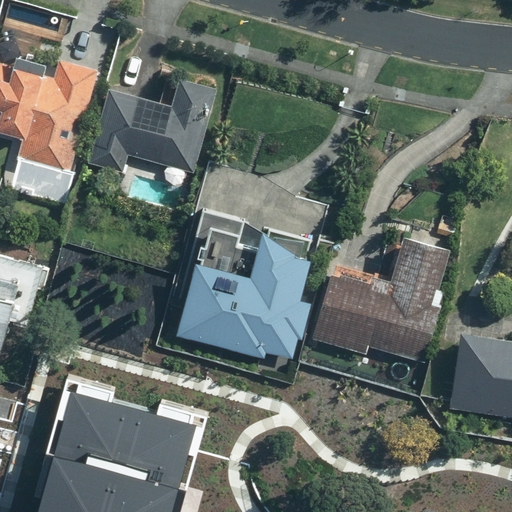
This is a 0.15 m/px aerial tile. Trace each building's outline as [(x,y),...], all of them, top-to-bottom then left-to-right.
[(0,130),(19,136),(13,161),(70,176),(97,73),(58,63),(53,80),(0,66),(0,130)] [(105,90),(86,162),(119,171),(124,153),(192,170),(213,90),(176,80),(169,106),(105,90)] [(299,339),(307,305),(296,303),(305,261),(258,235),(246,281),(190,265),(174,337),(263,357),(264,353),(291,359),(295,339),(299,339)] [(400,238),(386,291),(328,276),(311,339),(365,354),(367,347),(422,362),(437,305),(433,304),(447,250),(400,238)] [(511,341),(456,334),(447,409),(511,416),(511,341)] [(175,511),(204,413),(199,412),(202,403),(165,392),(162,403),(116,390),(120,377),(76,364),(33,511),(175,511)]
